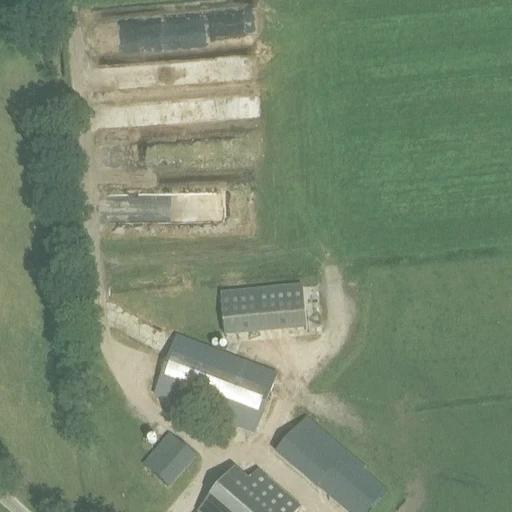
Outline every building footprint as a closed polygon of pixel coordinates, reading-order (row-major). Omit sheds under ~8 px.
[(176,101),(176,125),(202,125),(202,100),(176,101)] [(224,115),(237,116),(237,102),(210,100),(209,123),(224,124),(224,115)] [(247,138),(227,140),(228,163),(249,162),(247,138)] [(225,340),(308,332),(303,286),(220,294),(225,340)] [(277,376),(176,337),(154,395),(255,433),(277,376)] [(319,492),(352,455),(308,417),(276,455),(319,492)] [(195,457),(172,436),(145,466),(168,487),(195,457)] [(367,469),(352,455),(321,491),(345,511),(369,511),(388,491),(365,471),(367,469)] [(298,511),(301,509),(245,461),(200,511),(298,511)]
